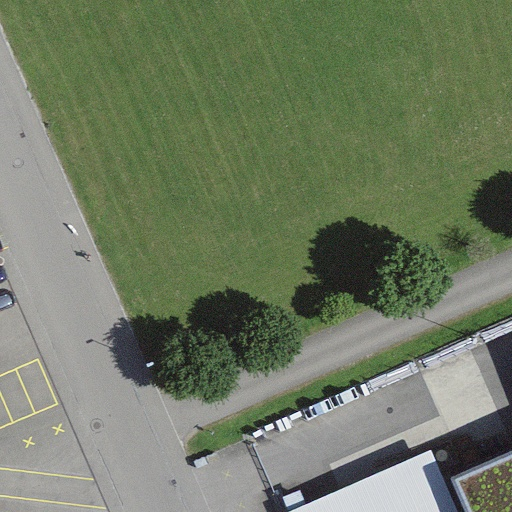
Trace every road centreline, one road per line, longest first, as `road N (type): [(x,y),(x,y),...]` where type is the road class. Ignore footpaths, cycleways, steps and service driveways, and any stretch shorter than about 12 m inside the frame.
road 1 (residential): [(137,441),(511,275)]
road 2 (residential): [(0,120),(137,441)]
